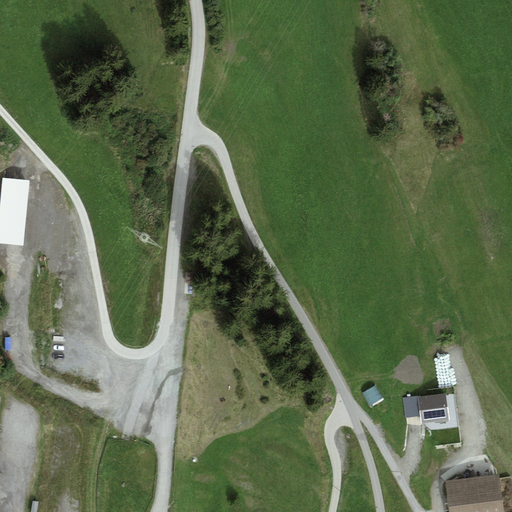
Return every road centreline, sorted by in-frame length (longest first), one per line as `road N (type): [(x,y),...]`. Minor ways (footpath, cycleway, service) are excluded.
road 1 (track): [(0,112),(77,199),(115,344),(155,355)]
road 2 (unclassified): [(354,410),(254,222)]
road 3 (unclassified): [(254,222),(214,73),(193,29)]
road 4 (unclassified): [(193,29),(172,185)]
road 5 (unclassified): [(172,185),(159,335)]
